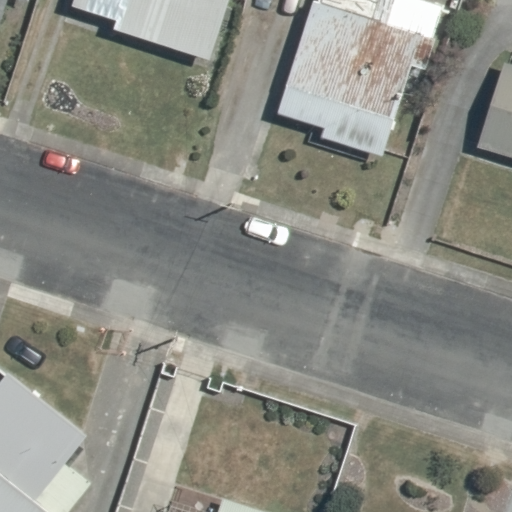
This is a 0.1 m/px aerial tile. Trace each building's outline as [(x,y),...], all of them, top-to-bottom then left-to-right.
[(70,0),(66,13),(200,57),(218,0),(70,0)] [(315,135),(375,154),(406,63),(421,68),(439,11),(451,14),(455,0),(306,0),(270,111),(318,127),(315,135)] [(511,60),(500,57),(472,145),(511,157),(511,60)] [(63,511),(89,479),(59,456),(81,428),(2,366),(0,368),(0,511),(63,511)] [(270,511),(271,510),(217,495),(211,511),(168,511),(145,505),(143,511),(270,511)]
